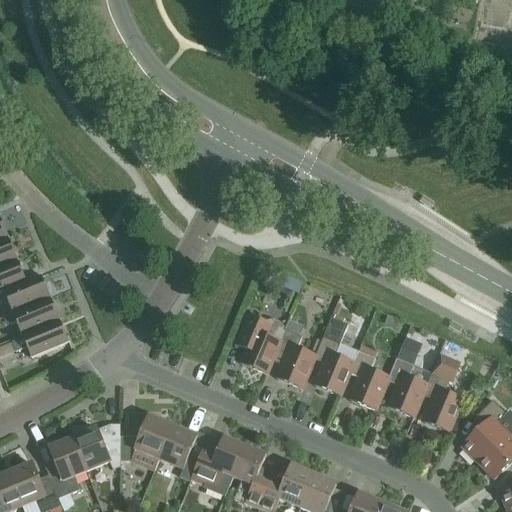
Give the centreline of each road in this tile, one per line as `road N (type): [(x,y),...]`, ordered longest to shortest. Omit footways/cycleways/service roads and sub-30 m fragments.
road 1 (residential): [(440,511),(423,490),(116,363)]
road 2 (tertiary): [(85,0),(95,35),(131,94),(166,127),(230,160)]
road 3 (residential): [(159,311),(54,225),(0,167)]
road 4 (tertiary): [(247,127),(163,83),(136,50),(114,0)]
road 5 (tertiary): [(388,227),(331,178),(247,127)]
road 6 (tertiary): [(230,160),(388,227)]
road 7 (residential): [(159,311),(230,160)]
road 8 (tertiary): [(511,296),(388,227)]
road 9 (residential): [(0,428),(116,363)]
